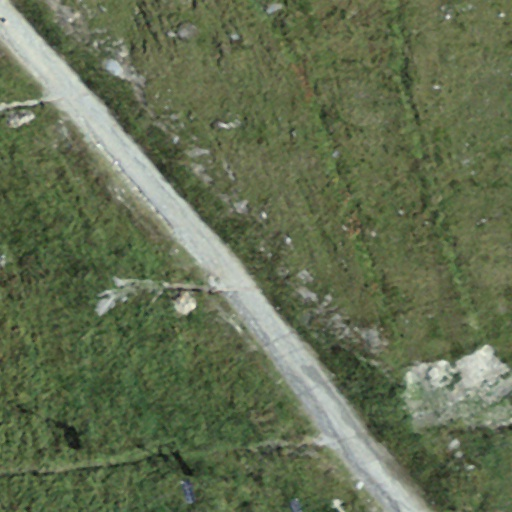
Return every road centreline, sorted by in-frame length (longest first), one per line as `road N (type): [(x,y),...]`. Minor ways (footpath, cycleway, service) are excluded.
road 1 (track): [(288,363),(164,189),(3,0)]
road 2 (track): [(387,511),(288,363)]
